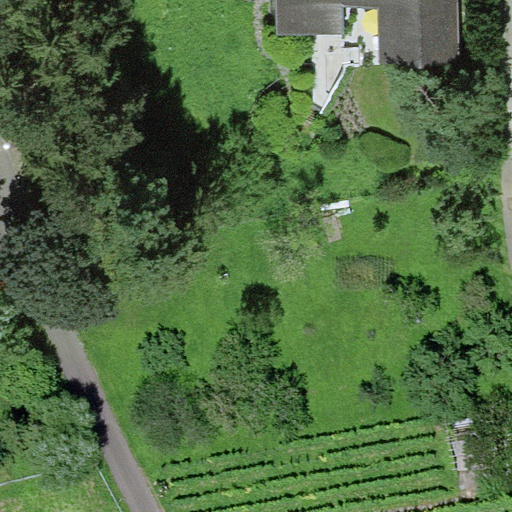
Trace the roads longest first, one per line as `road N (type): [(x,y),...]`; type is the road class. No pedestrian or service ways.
road 1 (track): [(4,215),(144,511)]
road 2 (track): [(504,0),(511,163)]
